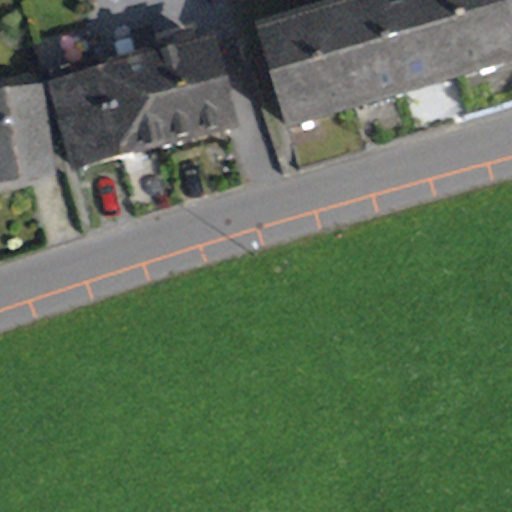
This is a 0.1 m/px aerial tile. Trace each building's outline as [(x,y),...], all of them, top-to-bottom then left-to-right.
[(366,0),(322,13),(351,109),(403,94),(375,0),(366,0)] [(375,0),(403,94),(456,78),(432,0),(375,0)] [(432,0),(456,78),(511,60),(511,37),(500,0),(432,0)] [(511,0),(500,0),(511,37),(511,0)] [(274,80),(288,128),(351,109),(322,13),(259,32),(267,59),(274,80)] [(164,147),(229,130),(218,89),(213,72),(207,47),(194,51),(191,39),(177,42),(180,55),(157,61),(166,96),(151,101),(164,147)] [(151,101),(166,96),(157,61),(153,46),(137,50),(134,40),(116,45),(123,70),(101,76),(98,66),(96,67),(99,77),(121,158),(164,147),(151,101)] [(258,62),(264,83),(274,80),(267,59),(258,62)] [(63,121),(77,170),(121,158),(99,77),(96,67),(43,81),(54,124),(63,121)] [(218,89),(226,87),(221,70),(213,72),(218,89)] [(0,97),(0,180),(45,175),(34,93),(0,97)]
